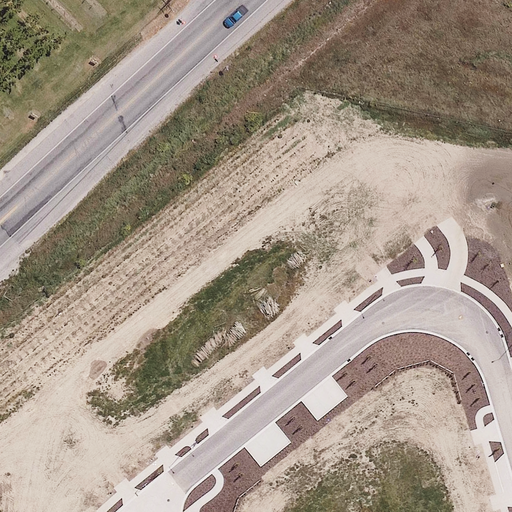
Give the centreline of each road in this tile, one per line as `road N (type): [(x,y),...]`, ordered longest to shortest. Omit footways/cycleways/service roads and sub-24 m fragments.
road 1 (residential): [(497,375),(464,323),(417,308),(395,310),(146,507)]
road 2 (primary): [(0,230),(251,0)]
